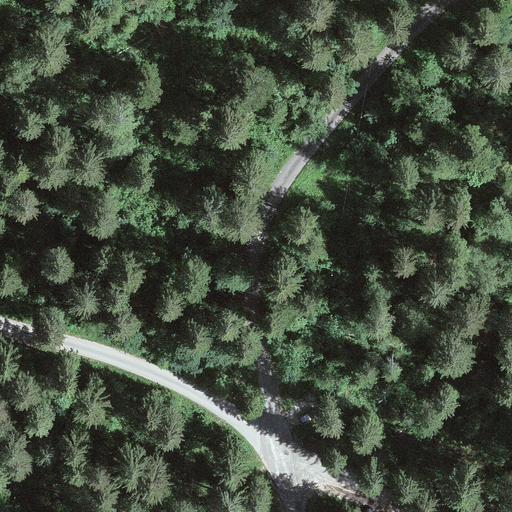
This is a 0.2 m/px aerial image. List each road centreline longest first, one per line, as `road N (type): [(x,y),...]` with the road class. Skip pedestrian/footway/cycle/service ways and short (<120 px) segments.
road 1 (unclassified): [(446,0),(371,71),(285,174),(255,232),(252,284),(279,439)]
road 2 (unclassified): [(0,317),(127,361),(279,439)]
road 3 (track): [(279,439),(407,511)]
